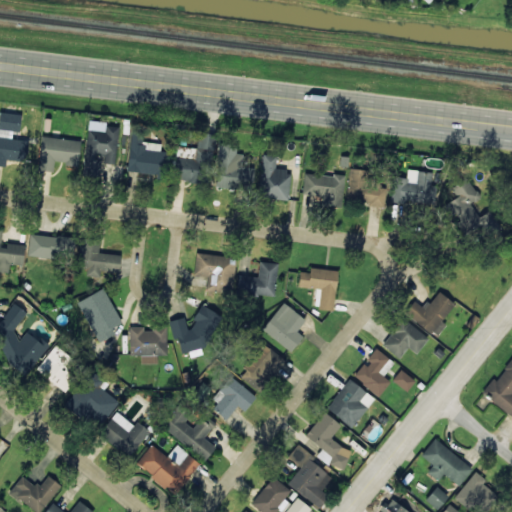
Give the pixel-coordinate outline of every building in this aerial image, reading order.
[(0,165),(5,166),(5,160),(24,162),(26,138),(11,137),(12,130),(19,131),(20,114),(0,112),(0,165)] [(118,126),(87,123),(83,175),(99,176),(101,157),(104,157),(103,163),(115,164),(118,126)] [(160,143),(141,141),(142,132),(131,130),(127,171),(164,175),(166,151),(159,151),(160,143)] [(38,170),(53,171),(54,164),(78,165),(79,139),(40,137),(38,170)] [(196,181),(198,160),(194,159),(195,148),(177,146),(174,180),(196,181)] [(288,200),(290,170),(275,170),(276,155),(261,154),(259,198),(288,200)] [(432,171),(407,170),(406,178),(392,177),(391,202),(434,204),(434,185),(431,185),(432,171)] [(342,207),(344,176),(304,173),(302,195),(322,196),(321,206),(342,207)] [(450,187),(456,197),(444,205),(464,236),(482,225),(489,237),(502,229),(490,210),(479,217),(471,205),(480,198),(467,177),(450,187)] [(383,205),(384,184),(348,184),(347,204),(383,205)] [(24,246),(1,244),(3,227),(0,227),(0,271),(8,272),(9,264),(23,265),(24,246)] [(71,236),(29,234),(28,256),(56,258),(56,254),(70,255),(71,236)] [(120,254),(98,253),(100,240),(80,238),(77,267),(87,268),(86,276),(99,277),(100,271),(119,272),(120,254)] [(236,257),(196,252),(193,275),(207,277),(205,290),(232,293),(236,257)] [(238,276),(238,295),(275,296),(276,263),(259,262),(258,277),(238,276)] [(332,310),(337,270),(309,267),(308,272),(299,271),(298,286),(316,288),(314,308),(332,310)] [(103,288),(77,302),(98,342),(115,333),(112,328),(121,323),(103,288)] [(454,303),(437,291),(424,308),(414,300),(404,313),(436,337),(446,324),(441,321),(454,303)] [(184,302),(197,308),(201,299),(188,293),(184,302)] [(0,319),(0,351),(29,371),(48,343),(41,339),(39,341),(25,332),(21,338),(12,333),(27,311),(12,302),(0,319)] [(305,319),(282,302),(262,330),(291,351),(302,336),(296,331),(305,319)] [(171,320),(179,353),(209,346),(207,338),(219,335),(213,309),(197,313),(199,324),(187,327),(184,317),(171,320)] [(398,359),(407,347),(416,354),(428,338),(401,317),(380,345),(398,359)] [(167,354),(166,328),(143,329),(143,326),(129,327),(130,355),(141,355),(141,363),(157,363),(157,355),(167,354)] [(240,378),(259,391),(283,358),(261,342),(243,367),(246,370),(240,378)] [(35,370),(65,392),(75,378),(64,370),(73,359),(54,345),(35,370)] [(389,382),(383,376),(394,363),(375,348),(365,361),(353,376),(378,396),(389,382)] [(481,393),(511,417),(511,358),(495,380),(492,378),(481,393)] [(406,391),(414,380),(400,369),(392,380),(406,391)] [(97,428),(119,402),(99,386),(103,381),(90,371),(65,402),(97,428)] [(227,418),(238,406),(243,411),(256,397),(231,376),(208,401),(227,418)] [(374,399),(349,379),(326,407),(351,427),(374,399)] [(205,460),(215,447),(204,438),(215,423),(209,418),(205,423),(200,419),(193,428),(184,422),(191,411),(178,402),(160,427),(205,460)] [(149,431),(137,422),(134,425),(117,411),(99,433),(128,457),(149,431)] [(304,437),(322,449),(318,455),(339,470),(351,453),(330,438),(340,424),(323,412),(304,437)] [(432,465),(427,472),(438,480),(443,474),(458,486),(472,469),(434,438),(420,455),(432,465)] [(200,464),(176,445),(166,457),(151,444),(135,463),(174,495),(200,464)] [(287,484),(318,508),(329,494),(323,490),(332,478),(311,462),(315,457),(297,444),(287,457),(300,467),(287,484)] [(473,511),(481,511),(498,493),(474,473),(455,495),(473,511)] [(9,491),(34,511),(39,511),(61,485),(48,475),(38,487),(22,475),(9,491)] [(277,511),(287,502),(283,499),(290,491),(274,476),(250,502),(261,511),(277,511)] [(425,500),(437,510),(448,496),(436,486),(425,500)] [(313,511),(297,497),(283,511),(313,511)] [(44,511),(93,511),(79,500),(69,511),(64,511),(52,502),(44,511)] [(408,511),(392,500),(383,511),(408,511)]
